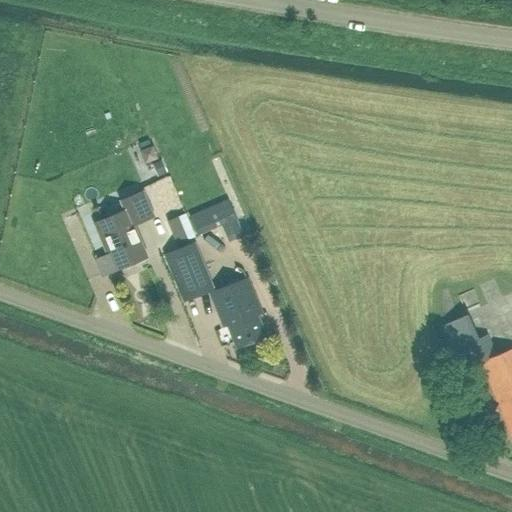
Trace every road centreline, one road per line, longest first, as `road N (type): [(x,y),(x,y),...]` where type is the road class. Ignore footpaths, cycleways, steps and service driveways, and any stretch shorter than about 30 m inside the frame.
road 1 (unclassified): [(0,291),(511,473)]
road 2 (unclassified): [(511,38),(262,0)]
